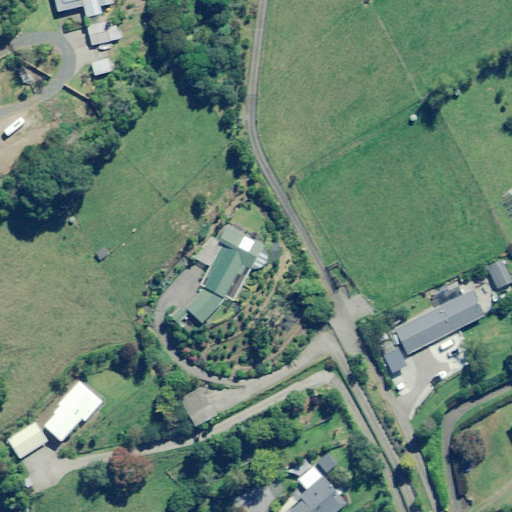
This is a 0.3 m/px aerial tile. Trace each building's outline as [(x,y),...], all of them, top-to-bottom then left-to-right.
[(52,0),(56,14),(83,7),(86,19),(100,16),(98,8),(111,5),(110,0),(52,0)] [(105,29),(104,25),(86,29),(90,47),(121,40),(118,26),(105,29)] [(110,73),(106,61),(89,66),(93,78),(110,73)] [(204,235),(193,259),(210,267),(201,286),(204,287),(185,307),(201,323),(226,298),(234,302),(249,269),(250,269),(253,270),(255,270),(257,269),(259,269),(261,267),(263,266),(265,264),(266,262),(266,260),(267,258),(267,255),(266,253),(266,251),(264,249),(263,247),(261,246),(263,242),(225,223),(217,241),(204,235)] [(511,282),(501,260),(486,267),(496,289),(511,282)] [(483,316),(471,291),(392,329),(405,355),(483,316)] [(186,315),(178,308),(169,318),(177,325),(186,315)] [(101,403),(78,382),(57,405),(59,407),(42,425),(60,442),(81,419),(84,421),(101,403)] [(215,416),(202,391),(181,403),(194,428),(215,416)] [(46,441),(34,422),(6,440),(18,459),(46,441)] [(335,511),(344,504),(322,478),(302,495),(304,498),(288,511),(335,511)]
